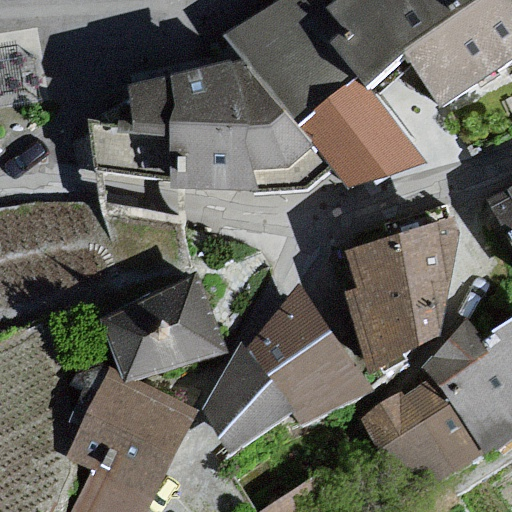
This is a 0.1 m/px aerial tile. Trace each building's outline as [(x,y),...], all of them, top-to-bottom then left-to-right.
[(319,0),(278,0),(225,34),(244,57),(297,126),(331,168),(341,181),(419,155),(364,79),(314,25),(329,12),(319,0)] [(511,9),(504,0),(345,0),(329,12),(314,25),(364,79),(402,46),(441,97),(511,47),(511,9)] [(244,57),(127,85),(132,127),(89,119),(92,165),(172,180),(216,186),(251,184),(303,184),(331,168),(297,126),(244,57)] [(511,186),(484,202),(511,253),(511,186)] [(447,222),(347,251),(360,290),(349,294),(370,368),(433,327),(453,233),(447,222)] [(194,277),(104,320),(126,376),(219,345),(209,316),(194,277)] [(299,284),(247,348),(292,408),(300,419),(369,388),(299,284)] [(511,323),(482,343),(468,325),(428,367),(434,375),(486,449),(511,428),(511,323)] [(292,408),(247,348),(208,412),(228,450),(292,408)] [(111,373),(70,453),(94,467),(71,511),(143,511),(191,413),(111,373)] [(486,449),(434,375),(362,419),(409,494),(486,449)] [(317,511),(323,467),(258,511),(317,511)]
